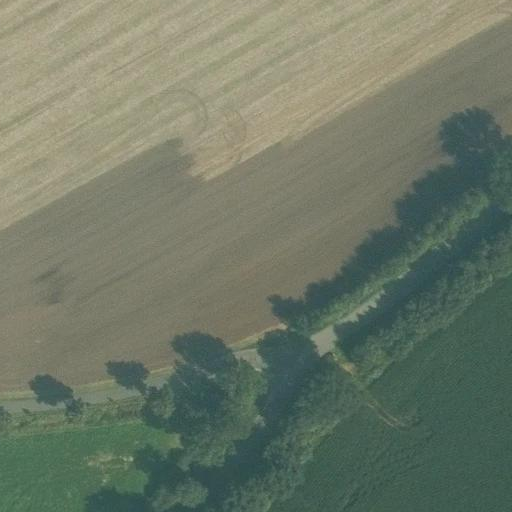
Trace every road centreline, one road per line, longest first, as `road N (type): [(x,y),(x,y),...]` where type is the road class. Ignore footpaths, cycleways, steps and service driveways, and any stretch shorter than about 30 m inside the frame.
road 1 (unclassified): [(299,369),(271,366),(145,393),(0,410)]
road 2 (unclassified): [(511,205),(299,369)]
road 3 (unclassified): [(299,369),(193,511)]
